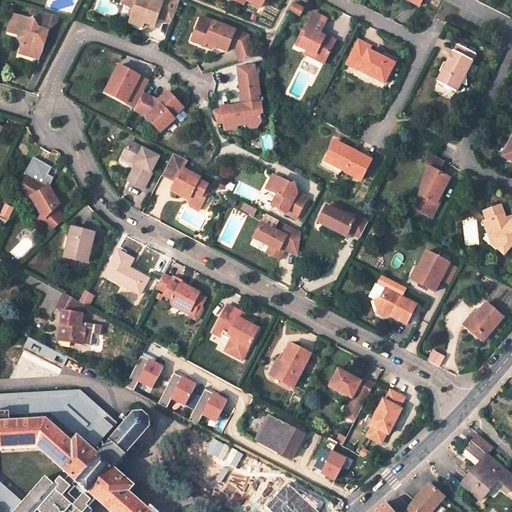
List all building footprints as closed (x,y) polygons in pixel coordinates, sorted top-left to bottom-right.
[(165,0),(165,2),(159,0),(127,0),(126,3),(135,7),(136,13),(132,24),(145,28),(147,23),(156,27),(160,16),(176,22),(183,0),(165,0)] [(307,7),(299,3),(295,10),(303,15),(307,7)] [(33,14),(33,16),(35,18),(33,20),(22,17),(20,24),(13,22),(11,32),(20,35),(27,45),(24,54),(40,59),(42,52),(48,54),(54,32),(61,24),(63,17),(34,8),(33,14)] [(13,22),(20,24),(22,17),(15,14),(13,22)] [(317,14),(310,28),(308,27),(304,35),(308,38),(303,47),(311,51),(319,55),(321,60),(328,63),(339,41),(328,35),(328,36),(323,34),(330,21),(317,14)] [(210,44),(232,52),(234,46),(239,48),(244,62),(259,57),(252,36),(206,18),(196,41),(210,46),(210,44)] [(304,35),(299,45),(303,47),(308,38),(304,35)] [(362,40),(352,59),(363,65),(360,69),(387,83),(399,59),(387,53),(386,56),(373,49),(374,46),(362,40)] [(468,74),(479,54),(460,45),(457,51),(455,50),(448,63),(446,62),(441,71),(443,72),(439,81),(460,92),(465,83),(471,86),(469,74),(468,74)] [(311,51),(309,53),(321,60),(319,55),(311,51)] [(40,59),(45,60),(48,54),(42,52),(40,59)] [(363,65),(352,59),(349,64),(360,69),(363,65)] [(263,122),(262,114),(264,113),(263,103),(262,103),(261,95),(262,95),(260,74),(259,74),(258,65),(241,67),(245,103),(245,109),(237,110),(236,104),(224,105),(224,108),(215,111),(220,124),(226,123),(227,130),(238,129),(238,127),(249,126),(253,128),(259,127),(263,122)] [(148,94),(154,82),(138,74),(137,76),(132,73),(133,71),(124,66),(116,82),(123,86),(118,97),(140,109),(147,95),(148,94)] [(148,94),(147,95),(181,113),(187,108),(173,93),(163,102),(148,94)] [(181,113),(147,95),(140,109),(139,111),(151,118),(150,119),(164,134),(178,120),(176,117),(181,113)] [(163,157),(139,145),(134,142),(126,157),(139,164),(137,168),(141,170),(137,176),(151,184),(156,175),(154,174),(163,157)] [(349,172),(348,174),(363,182),(375,160),(359,152),(357,155),(351,151),(351,150),(338,142),(332,152),(336,154),(332,163),(349,172)] [(336,154),(332,152),(327,161),(332,163),(336,154)] [(202,177),(184,168),(188,160),(176,153),(164,177),(177,183),(174,191),(185,196),(187,193),(192,196),(190,200),(194,206),(201,210),(213,186),(201,180),(202,177)] [(430,162),(443,169),(448,161),(434,154),(430,162)] [(124,161),(137,168),(139,164),(126,157),(124,161)] [(428,188),(424,195),(426,196),(420,209),(435,217),(441,204),(440,203),(452,178),(433,168),(428,178),(430,179),(425,186),(428,188)] [(301,192),(297,181),(295,183),(276,172),(269,185),(280,192),(275,203),(284,208),(287,202),(291,204),(288,211),(299,217),(310,197),(301,192)] [(133,174),(129,182),(133,184),(137,176),(133,174)] [(151,184),(137,176),(133,184),(146,192),(151,184)] [(32,196),(50,210),(47,213),(60,226),(68,217),(60,209),(64,204),(51,189),(48,192),(45,190),(47,187),(31,178),(24,190),(32,196)] [(13,206),(6,202),(0,211),(8,215),(13,206)] [(511,245),(511,221),(510,225),(501,203),(484,210),(487,219),(484,220),(489,231),(500,243),(496,247),(504,253),(511,245)] [(357,221),(328,206),(320,222),(348,236),(350,231),(364,238),(372,222),(359,215),(357,221)] [(304,233),(289,225),(284,234),(264,223),(256,238),(273,247),(269,253),(281,260),(285,253),(281,251),(283,248),(300,256),(304,233)] [(80,259),(90,262),(98,233),(75,227),(67,256),(68,256),(80,259)] [(109,274),(143,293),(151,279),(131,267),(136,257),(123,249),(109,274)] [(437,293),(443,283),(451,266),(452,265),(430,254),(421,270),(419,269),(413,281),(437,293)] [(80,259),(68,256),(66,266),(77,269),(80,259)] [(451,287),(460,270),(451,266),(443,283),(451,287)] [(195,284),(186,280),(188,277),(178,272),(177,275),(168,270),(161,283),(172,288),(170,291),(179,296),(178,298),(202,311),(205,303),(206,304),(207,304),(212,295),(205,292),(206,290),(195,284)] [(385,298),(376,301),(382,313),(390,310),(396,314),(394,316),(409,324),(419,305),(389,289),(385,298)] [(83,326),(79,325),(81,312),(82,302),(62,291),(53,306),(60,309),(58,323),(61,323),(60,328),(57,329),(56,335),(69,336),(69,340),(81,342),(83,326)] [(82,302),(91,307),(96,297),(87,292),(82,302)] [(202,311),(178,298),(175,304),(202,318),(209,305),(207,304),(206,304),(205,303),(202,311)] [(257,322),(246,316),(248,312),(249,310),(230,301),(216,326),(225,331),(226,328),(235,333),(224,352),(244,363),(264,325),(257,322)] [(486,341),(505,318),(488,303),(476,317),(474,316),(466,325),(486,341)] [(260,317),(248,312),(246,316),(257,322),(260,317)] [(294,390),(313,355),(293,344),(284,362),(289,363),(279,382),(294,390)] [(435,351),(429,361),(442,368),(448,357),(435,351)] [(125,386),(133,391),(138,381),(151,388),(162,368),(141,356),(125,386)] [(280,359),(271,377),(279,382),(289,363),(284,362),(280,359)] [(362,380),(339,368),(328,388),(353,400),(357,391),(370,397),(377,382),(365,375),(362,380)] [(158,404),(167,408),(172,399),(185,406),(196,385),(174,374),(158,404)] [(189,420),(197,424),(203,415),(216,422),(227,402),(205,390),(189,420)] [(357,423),(370,397),(357,391),(353,400),(344,417),(357,423)] [(394,425),(399,416),(402,409),(401,408),(407,398),(399,394),(393,391),(387,402),(384,400),(371,424),(374,426),(369,435),(382,443),(387,432),(390,433),(394,425)] [(97,446),(114,427),(78,395),(61,414),(82,432),(97,446)] [(71,476),(96,499),(110,511),(151,511),(129,493),(135,487),(115,469),(127,455),(126,454),(149,427),(149,419),(142,414),(136,414),(111,441),(110,440),(98,454),(78,436),(72,442),(52,424),(47,419),(11,421),(10,411),(0,411),(0,449),(37,447),(71,476)] [(78,436),(82,432),(61,414),(52,424),(72,442),(78,436)] [(272,419),(268,428),(264,426),(257,441),(292,461),(305,437),(272,419)] [(511,475),(487,454),(494,446),(478,433),(467,446),(465,449),(480,462),(461,484),(481,501),(498,480),(506,486),(503,490),(507,493),(510,490),(511,491),(511,475)] [(324,435),(307,467),(315,471),(316,470),(336,480),(347,460),(333,453),(339,443),(324,435)] [(314,511),(321,506),(307,493),(299,502),(277,481),(211,445),(198,441),(194,448),(197,449),(188,467),(194,470),(192,474),(248,504),(249,499),(254,502),(252,507),(256,511),(314,511)] [(367,442),(360,455),(369,460),(376,448),(367,442)] [(83,511),(96,499),(71,476),(61,488),(56,483),(53,487),(51,490),(41,482),(14,511),(83,511)] [(51,490),(53,487),(43,479),(41,482),(51,490)] [(404,511),(430,511),(443,497),(429,485),(417,498),(404,511)] [(393,511),(386,503),(375,511),(393,511)]
